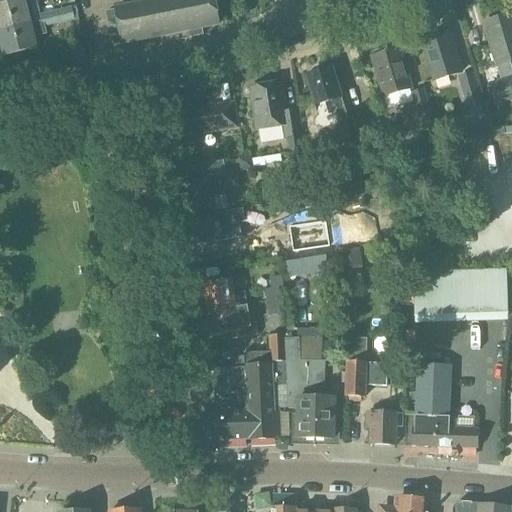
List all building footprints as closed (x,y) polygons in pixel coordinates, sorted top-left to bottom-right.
[(136,0),(138,5),(115,10),(116,12),(107,13),(108,22),(107,22),(110,37),(120,35),(122,45),(181,34),(188,32),(189,39),(191,38),(211,34),(211,33),(202,35),(201,29),(218,26),(212,0),(136,0)] [(0,33),(30,25),(24,1),(19,2),(0,7),(0,33)] [(56,13),(58,24),(74,20),(71,9),(56,13)] [(45,28),(58,24),(56,13),(40,17),(42,22),(43,28),(45,28)] [(496,67),(497,67),(509,64),(511,62),(511,16),(483,25),(496,67)] [(42,22),(30,25),(0,33),(0,42),(1,44),(4,57),(4,58),(37,50),(34,38),(46,35),(45,28),(43,28),(42,22)] [(449,35),(422,43),(427,59),(433,82),(460,74),(457,65),(454,53),(451,42),(449,35)] [(375,70),(383,98),(410,90),(399,51),(393,52),(391,48),(373,53),(374,58),(372,59),(375,70)] [(511,73),(509,64),(497,67),(501,83),(489,86),(495,105),(511,100),(511,73)] [(322,129),(323,129),(337,125),(344,146),(374,136),(367,113),(352,118),(349,108),(342,110),(339,100),(341,99),(332,70),(307,78),(320,118),(318,118),(317,119),(316,120),(316,121),(315,123),(315,124),(315,125),(316,127),(317,128),(318,128),(319,129),(320,130),(322,129)] [(472,75),(458,79),(468,111),(481,107),(472,75)] [(250,90),(257,131),(284,127),(286,139),(302,137),(298,111),(286,113),(281,85),(250,90)] [(423,90),(411,94),(413,103),(419,122),(420,122),(430,119),(432,118),(423,90)] [(198,109),(169,114),(174,151),(204,147),(202,134),(225,131),(222,107),(206,109),(206,112),(199,113),(198,109)] [(251,159),(239,160),(240,172),(252,170),(251,159)] [(203,183),(199,184),(179,187),(180,193),(182,204),(184,214),(225,208),(223,191),(239,189),(236,173),(225,175),(224,165),(224,162),(201,166),(203,183)] [(324,196),(293,202),(295,210),(326,204),(324,196)] [(188,243),(189,248),(221,242),(221,241),(231,239),(228,221),(218,222),(217,218),(185,223),(186,232),(188,243)] [(293,251),(330,246),(326,222),(290,227),(293,251)] [(337,251),(340,275),(362,273),(359,249),(337,251)] [(326,258),(307,262),(309,277),(329,274),(326,258)] [(412,271),(414,324),(508,320),(506,268),(412,271)] [(207,311),(248,304),(245,293),(233,295),(231,281),(213,284),(203,285),(205,296),(207,311)] [(266,291),(267,301),(282,299),(280,289),(269,291),(266,291)] [(284,310),(282,299),(267,301),(269,312),(284,310)] [(212,337),(232,334),(233,339),(253,335),(248,304),(207,311),(211,330),(212,337)] [(270,354),(246,355),(246,367),(246,369),(248,397),(250,441),(276,439),(280,438),(279,414),(278,410),(288,409),(287,393),(285,340),(284,336),(269,337),(270,354)] [(299,339),(285,340),(287,393),(288,409),(297,409),(297,415),(297,423),(297,439),(307,439),(333,440),(333,431),(334,415),(334,399),(323,399),(324,362),(324,338),(299,339)] [(387,365),(366,364),(366,340),(348,339),(347,374),(343,374),(342,383),(346,383),(346,397),(350,397),(349,401),(360,401),(360,398),(365,398),(365,387),(386,387),(387,365)] [(230,358),(230,369),(244,369),(244,358),(230,358)] [(411,448),(478,450),(479,431),(448,430),(451,368),(417,367),(415,429),(412,429),(411,448)] [(246,369),(212,371),(216,442),(250,441),(248,397),(246,369)] [(366,415),(366,430),(371,430),(370,446),(395,447),(396,427),(401,427),(402,416),(380,415),(380,411),(371,411),(370,415),(366,415)] [(428,511),(430,502),(398,500),(394,503),(394,509),(388,508),(388,511),(428,511)]
